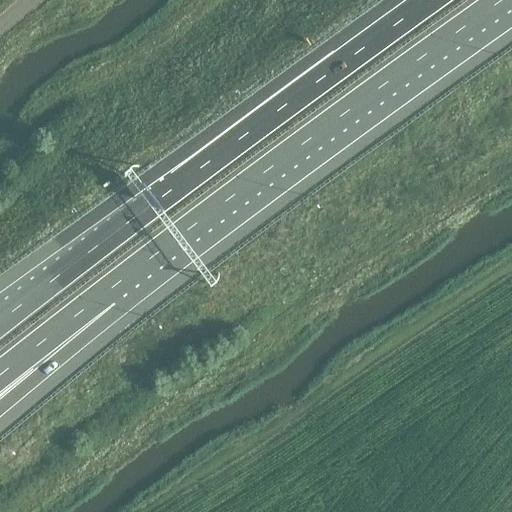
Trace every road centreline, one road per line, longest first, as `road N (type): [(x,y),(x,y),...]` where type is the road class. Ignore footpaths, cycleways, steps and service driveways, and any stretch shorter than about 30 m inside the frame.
road 1 (motorway): [(430,0),(0,321)]
road 2 (motorway): [(106,290),(501,0)]
road 3 (motorway): [(0,390),(106,290)]
road 4 (motorway): [(0,373),(106,290)]
